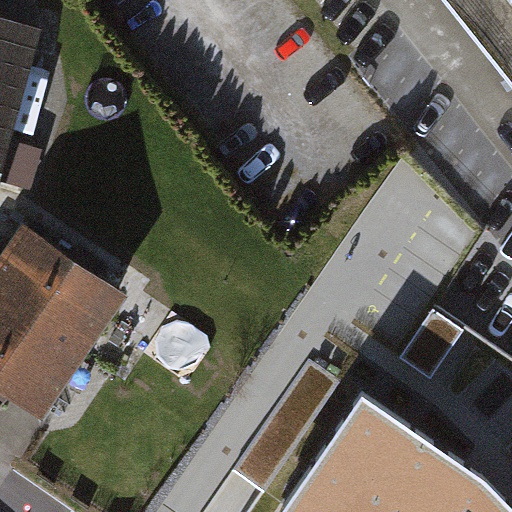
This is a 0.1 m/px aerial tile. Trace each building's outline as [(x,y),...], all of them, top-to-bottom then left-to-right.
[(511,0),(453,0),(511,74),(511,0)] [(0,194),(46,28),(0,15),(0,194)] [(24,224),(0,259),(0,298),(85,356),(127,294),(24,224)] [(0,298),(0,388),(43,418),(85,356),(0,298)] [(434,375),(466,324),(434,304),(402,355),(434,375)] [(277,482),(336,382),(308,365),(248,465),(277,482)] [(369,391),(285,511),(511,511),(511,499),(487,474),(369,391)]
